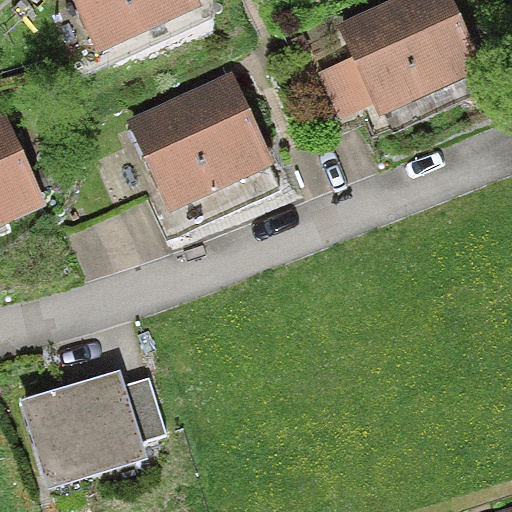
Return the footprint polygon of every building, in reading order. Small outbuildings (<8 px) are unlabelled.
[(191,8),(187,0),(70,0),(78,15),(75,21),(80,33),(87,35),(94,52),(191,8)] [(473,72),(440,0),(413,0),(339,34),(360,78),(357,85),(363,97),(369,99),(377,116),(473,72)] [(226,85),(179,107),(129,129),(150,174),(147,180),(153,192),(159,195),(167,211),(263,167),(226,85)] [(0,224),(36,208),(0,129),(0,224)] [(122,382),(28,413),(53,492),(148,461),(122,382)]
